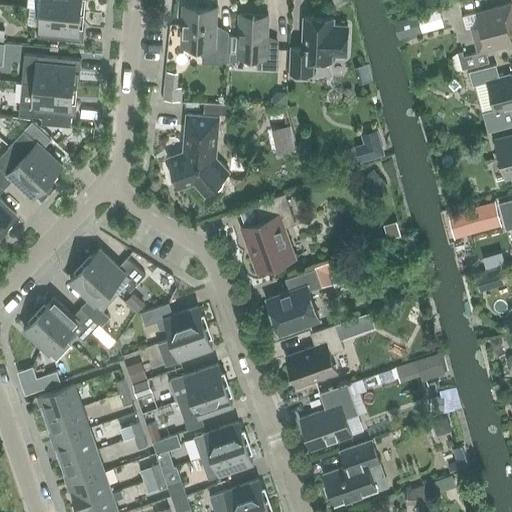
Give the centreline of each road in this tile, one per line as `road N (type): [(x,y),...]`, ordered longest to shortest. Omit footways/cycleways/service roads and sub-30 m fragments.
road 1 (residential): [(301,511),(209,251),(107,187)]
road 2 (residential): [(107,187),(121,153),(133,0)]
road 3 (residential): [(0,297),(107,187)]
